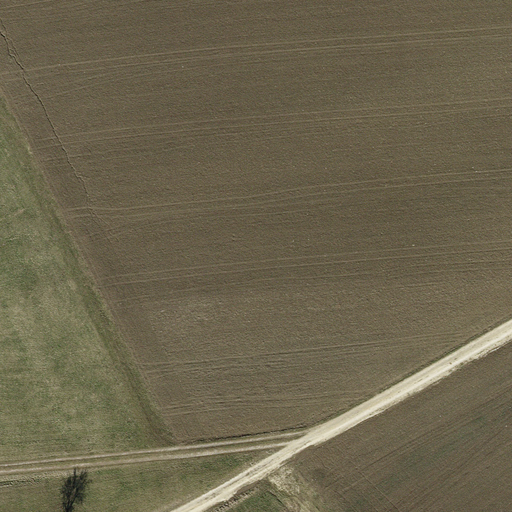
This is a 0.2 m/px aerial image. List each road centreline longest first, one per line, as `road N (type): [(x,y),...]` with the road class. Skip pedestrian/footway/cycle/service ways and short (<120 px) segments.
road 1 (track): [(0,108),(168,455)]
road 2 (track): [(182,511),(511,328)]
road 3 (track): [(0,469),(321,435)]
